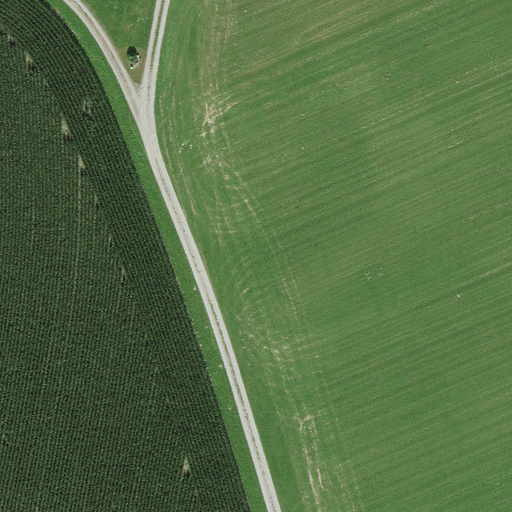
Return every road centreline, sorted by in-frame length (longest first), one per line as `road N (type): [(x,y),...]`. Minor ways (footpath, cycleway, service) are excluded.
road 1 (track): [(78,0),(93,13),(223,330),(274,511)]
road 2 (track): [(148,148),(168,0)]
